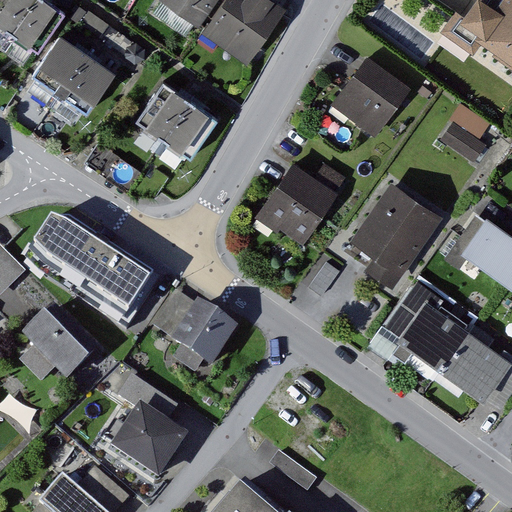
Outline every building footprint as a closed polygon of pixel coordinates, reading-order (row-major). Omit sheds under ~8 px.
[(65,16),(41,0),(0,0),(0,31),(37,57),(65,16)] [(218,0),(156,0),(198,29),(218,0)] [(285,13),(266,0),(227,0),(204,34),(248,65),(285,13)] [(511,0),(471,0),(463,11),(457,7),(441,29),(476,54),(482,45),(511,66),(511,0)] [(112,74),(58,38),(36,72),(90,108),(112,74)] [(417,91),(373,59),(339,107),(383,139),(417,91)] [(219,121),(165,85),(136,127),(190,163),(219,121)] [(440,134),(471,156),(493,124),(462,103),(440,134)] [(302,249),(338,197),(297,168),(261,221),(302,249)] [(442,223),(394,186),(349,245),(397,282),(442,223)] [(132,322),(164,274),(78,218),(58,219),(34,257),(132,322)] [(511,234),(494,221),(466,257),(511,291),(511,234)] [(0,294),(25,270),(0,244),(0,294)] [(326,257),(310,284),(324,292),(339,265),(326,257)] [(212,362),(236,326),(199,302),(175,338),(212,362)] [(484,406),(511,366),(511,364),(431,307),(402,347),(484,406)] [(20,335),(32,346),(20,359),(43,380),(55,368),(64,377),(89,351),(44,310),(20,335)] [(118,392),(137,404),(140,400),(162,414),(170,401),(129,374),(118,392)] [(137,404),(110,445),(159,477),(189,431),(162,414),(140,400),(137,404)] [(277,452),(270,466),(309,485),(316,471),(277,452)] [(95,466),(79,486),(109,511),(113,511),(128,495),(95,466)] [(65,474),(33,511),(32,511),(109,511),(79,486),(65,474)] [(281,511),(242,479),(213,511),(281,511)]
